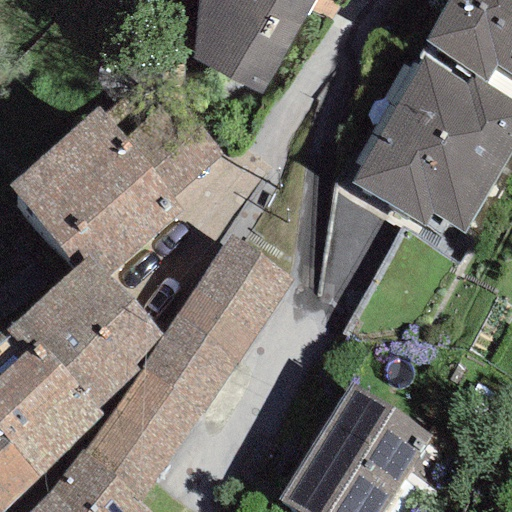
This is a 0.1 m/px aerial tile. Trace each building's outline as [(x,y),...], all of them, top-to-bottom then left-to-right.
[(197,0),(193,59),(259,95),(314,0),(197,0)] [(495,67),(511,76),(511,0),(447,0),(424,41),(485,82),(495,67)] [(463,234),(511,149),(511,100),(471,77),(466,85),(423,58),(350,182),(425,228),(431,215),(463,234)] [(121,139),(171,199),(224,155),(173,95),(121,139)] [(121,139),(97,106),(7,186),(67,259),(76,251),(83,261),(88,257),(106,277),(182,212),(171,199),(121,139)] [(292,281),(230,235),(141,368),(143,370),(82,451),(138,503),(292,281)] [(106,277),(88,257),(83,261),(4,330),(27,353),(38,343),(98,411),(138,371),(134,366),(161,335),(106,277)] [(4,330),(0,333),(0,434),(39,477),(101,414),(98,411),(38,343),(27,353),(4,330)] [(278,500),(295,511),(382,511),(429,436),(352,384),(278,500)] [(0,511),(1,511),(39,477),(0,434),(0,511)] [(147,511),(138,503),(82,451),(49,494),(66,511),(147,511)] [(66,511),(49,494),(30,511),(66,511)]
